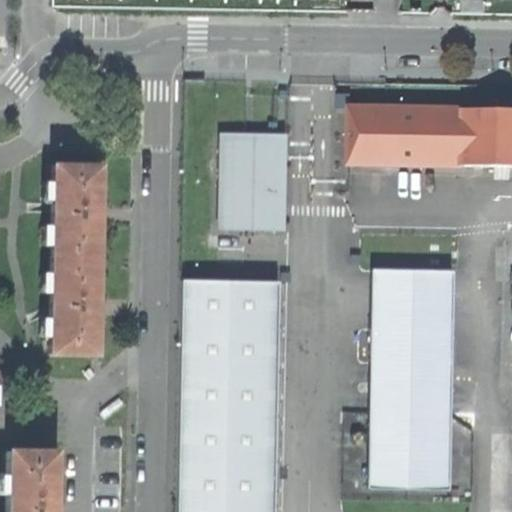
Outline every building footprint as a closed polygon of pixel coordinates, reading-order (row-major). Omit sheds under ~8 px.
[(462,0),(462,13),(485,14),(484,0),(462,0)] [(511,110),(342,110),(342,168),(511,168),(511,110)] [(280,133),(211,132),(211,230),(280,231),(280,133)] [(94,165),(50,164),(49,257),(92,258),(93,220),(95,218),(95,212),(95,205),(93,204),(94,165)] [(92,310),(92,258),(49,257),(48,365),(91,366),(91,325),(93,325),(93,316),(94,311),(92,310)] [(362,485),(445,486),(447,266),(364,265),(362,485)] [(178,279),(174,511),(265,511),(271,282),(178,279)] [(50,451),(6,451),(4,511),(49,511),(50,489),(50,451)]
